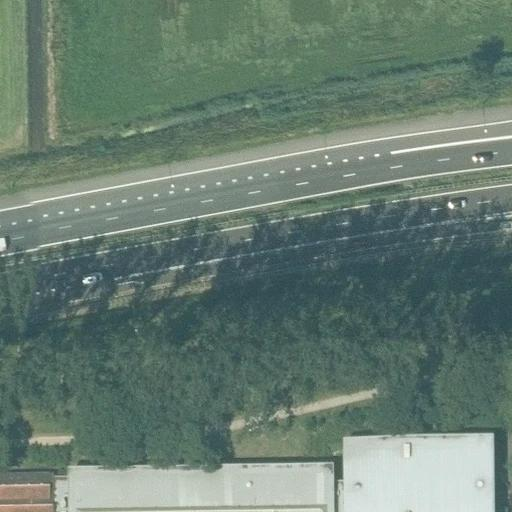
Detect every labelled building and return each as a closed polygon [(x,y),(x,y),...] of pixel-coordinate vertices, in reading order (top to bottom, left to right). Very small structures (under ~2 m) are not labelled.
[(443,457),(421,457),(421,467),(422,466),(422,494),(443,494),(443,457)] [(463,457),(443,457),(443,494),(463,494),(463,457)] [(485,457),(463,457),(463,494),(485,494),(485,457)] [(409,467),(288,467),(288,477),(289,477),(289,505),(305,505),(305,511),(422,511),(422,494),(422,466),(421,467),(409,467)] [(27,511),(27,476),(7,476),(6,511),(27,511)] [(47,511),(48,476),(27,476),(27,511),(47,511)] [(68,511),(68,476),(48,476),(47,511),(68,511)] [(88,511),(88,476),(68,476),(68,511),(88,511)] [(108,511),(109,476),(88,476),(88,511),(108,511)] [(129,511),(129,476),(109,476),(108,511),(129,511)] [(149,511),(150,476),(129,476),(129,511),(149,511)] [(170,511),(170,476),(150,476),(149,511),(170,511)] [(190,511),(190,476),(170,476),(170,511),(190,511)] [(210,511),(211,476),(190,476),(190,511),(210,511)] [(231,511),(231,476),(211,476),(210,511),(231,511)] [(251,511),(252,476),(231,476),(231,511),(251,511)]
